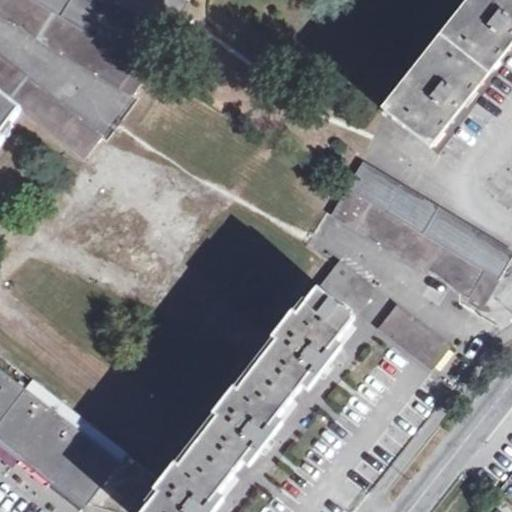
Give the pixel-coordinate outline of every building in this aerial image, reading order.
[(166,42),(95,0),(0,0),(0,13),(134,94),(166,42)] [(431,147),(511,43),(511,0),(474,0),(386,111),(431,147)] [(0,145),(4,141),(0,137),(0,136),(22,109),(84,159),(103,136),(0,56),(0,145)] [(511,258),(511,251),(361,164),(332,214),(485,305),(511,258)] [(238,392),(234,389),(214,415),(218,419),(180,468),(176,464),(155,492),(159,495),(145,511),(213,511),(239,479),(234,475),(245,461),(250,465),(298,404),(292,399),(304,385),(309,390),(356,328),(351,324),(376,291),(340,262),(297,316),(293,313),(273,339),(277,342),(238,392)] [(432,371),(451,347),(397,306),(379,329),(432,371)] [(0,368),(0,438),(87,506),(128,454),(34,381),(27,390),(0,368)]
